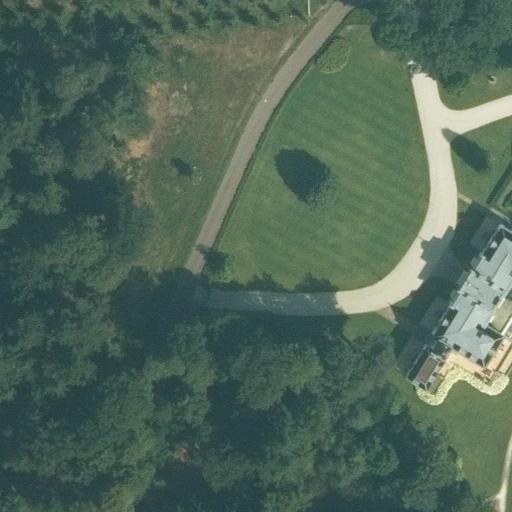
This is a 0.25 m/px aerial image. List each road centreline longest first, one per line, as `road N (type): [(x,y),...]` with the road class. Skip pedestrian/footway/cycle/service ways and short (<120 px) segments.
road 1 (track): [(326,0),(195,176),(58,511)]
road 2 (unclassified): [(92,511),(257,125),(350,0)]
road 3 (track): [(0,28),(344,6)]
